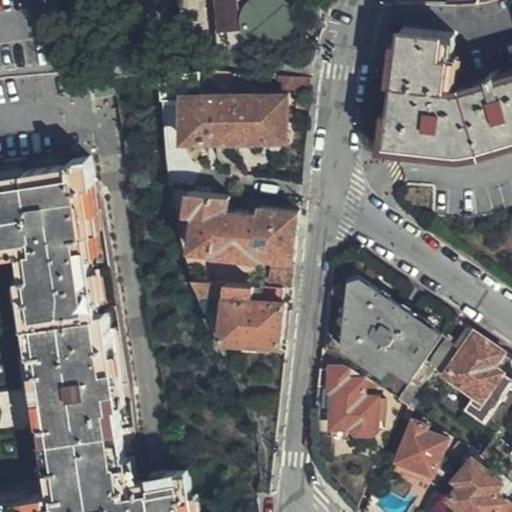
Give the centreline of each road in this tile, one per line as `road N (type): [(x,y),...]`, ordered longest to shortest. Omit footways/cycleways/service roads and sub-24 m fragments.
road 1 (residential): [(293,498),(325,197)]
road 2 (residential): [(325,197),(354,205),(511,317)]
road 3 (residential): [(325,197),(369,0)]
